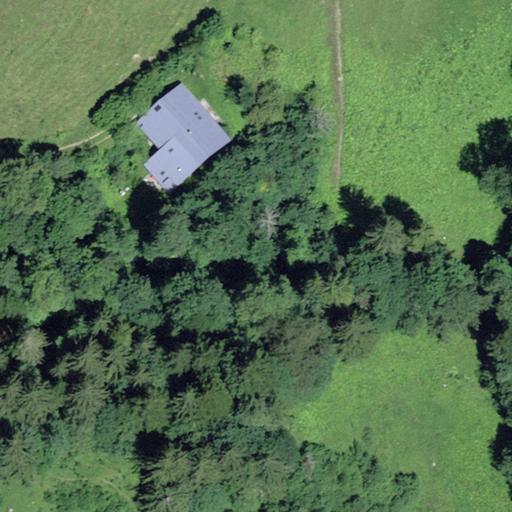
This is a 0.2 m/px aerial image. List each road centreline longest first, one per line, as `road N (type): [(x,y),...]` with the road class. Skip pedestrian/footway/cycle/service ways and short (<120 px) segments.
road 1 (track): [(337,0),(338,200),(347,214),(449,217),(484,202),(503,213),(511,238)]
road 2 (track): [(0,165),(64,148),(151,81),(215,0)]
